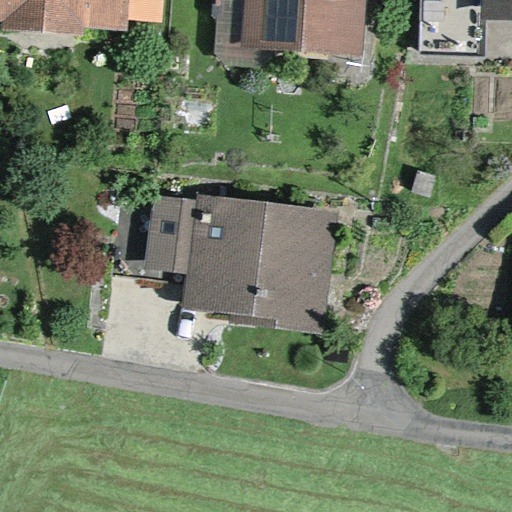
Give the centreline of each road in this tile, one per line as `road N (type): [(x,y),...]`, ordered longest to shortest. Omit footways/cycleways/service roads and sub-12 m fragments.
road 1 (residential): [(0,355),(359,412)]
road 2 (residential): [(359,412),(392,299),(511,177)]
road 3 (residential): [(511,442),(359,412)]
